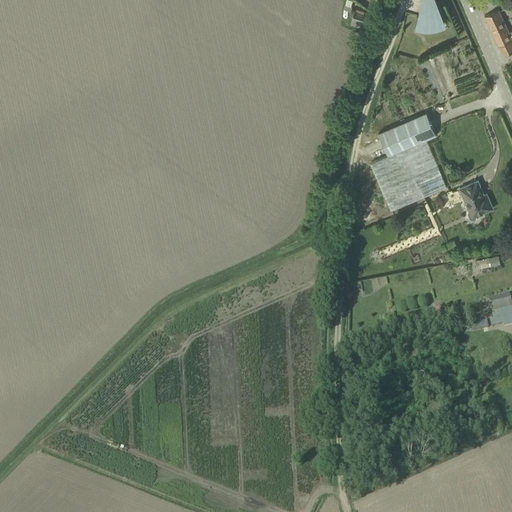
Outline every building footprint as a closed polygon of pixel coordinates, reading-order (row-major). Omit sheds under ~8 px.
[(423,0),(416,25),(417,25),(420,26),(424,26),(427,26),(431,26),(434,26),(437,25),(441,24),(444,23),(438,9),(439,9),(434,0),(423,0)] [(511,30),(509,32),(503,19),(498,9),(485,16),(498,45),(511,38),(511,30)] [(354,12),(352,19),(361,22),(364,15),(354,12)] [(511,38),(498,45),(503,55),(511,50),(511,38)] [(404,56),(401,72),(414,74),(417,58),(404,56)] [(426,112),(378,133),(387,156),(370,163),(390,210),(446,186),(426,139),(435,135),(426,112)] [(478,215),(484,212),(493,208),(487,193),(484,194),(478,180),(459,188),(463,197),(469,210),(467,213),(469,219),(472,220),(478,218),(478,215)] [(477,269),(487,267),(500,265),(499,256),(485,258),(475,260),(477,269)] [(488,299),(492,314),(511,309),(511,307),(508,294),(488,299)] [(511,309),(492,314),(493,319),(489,320),(491,327),(503,324),(504,327),(511,325),(511,309)] [(485,319),(470,323),(472,330),(487,326),(485,319)]
